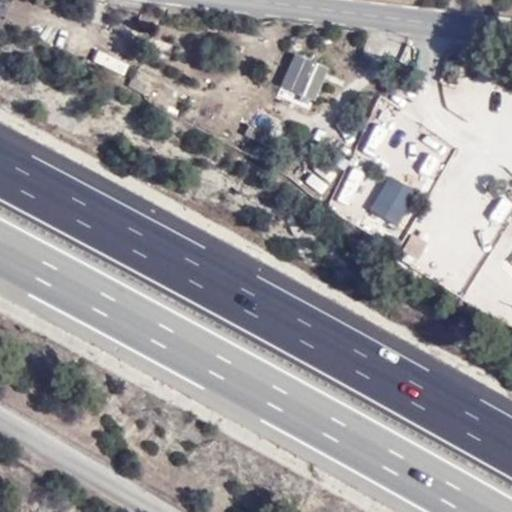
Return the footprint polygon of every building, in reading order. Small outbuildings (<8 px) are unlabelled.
[(97,51),(91,63),(121,78),(127,66),(97,51)] [(308,107),(322,72),(286,60),(273,94),(308,107)] [(466,83),(455,107),(482,119),(493,95),(466,83)] [(321,196),(328,183),(310,173),(302,186),(321,196)] [(398,225),(415,187),(384,174),(368,212),(398,225)] [(428,204),(402,253),(431,268),(457,219),(428,204)] [(455,239),(436,279),(463,292),(482,252),(455,239)] [(486,283),(475,300),(500,315),(511,298),(486,283)]
